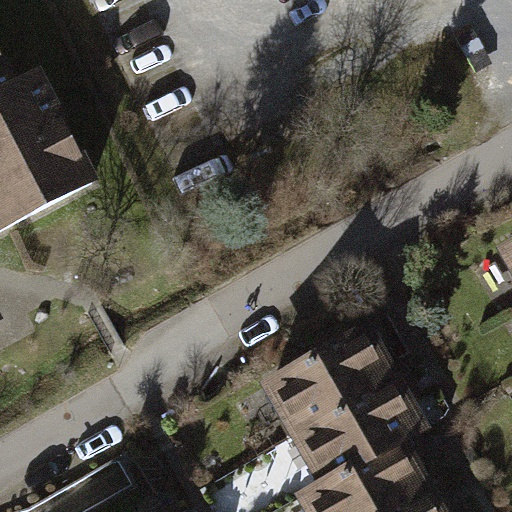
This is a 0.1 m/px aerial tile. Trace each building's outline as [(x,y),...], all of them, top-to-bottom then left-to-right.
[(0,62),(0,231),(91,184),(35,74),(12,85),(0,62)] [(311,427),(389,382),(373,354),(390,345),(378,323),(275,382),(293,413),(301,409),(311,427)] [(389,382),(311,427),(303,432),(321,463),(329,458),(340,477),(413,435),(418,433),(395,392),(412,382),(406,372),(389,382)] [(340,477),(310,494),(320,511),(392,511),(424,494),(401,454),(419,445),(413,435),(340,477)] [(424,494),(392,511),(433,511),(429,505),(447,495),(441,484),(424,494)]
